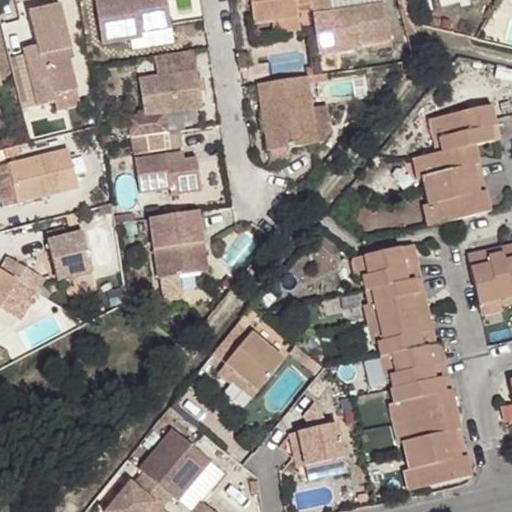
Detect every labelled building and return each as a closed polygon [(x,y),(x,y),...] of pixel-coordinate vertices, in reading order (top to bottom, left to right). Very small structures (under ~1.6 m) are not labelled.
[(141,35),(151,34),(180,30),(175,0),(105,0),(111,46),(142,41),(141,35)] [(314,0),(253,0),(258,29),(275,27),(303,21),(302,10),(316,7),(314,0)] [(335,0),(314,0),(316,7),(323,56),(365,50),(364,46),(376,44),(378,53),(399,50),(394,21),(392,21),(389,6),(338,15),(336,1),(335,0)] [(340,0),(336,1),(338,15),(389,6),(388,0),(340,0)] [(61,101),(84,95),(75,56),(77,55),(66,9),(35,17),(44,51),(30,55),(45,113),(63,109),(61,101)] [(303,21),(275,27),(278,39),(305,34),(303,21)] [(204,70),(145,80),(151,119),(210,110),(204,70)] [(324,146),(313,79),(262,86),(265,104),(271,103),(275,123),(269,125),(275,164),(296,160),(295,150),(324,146)] [(86,103),(84,95),(61,101),(63,109),(86,103)] [(271,103),(265,104),(269,125),(275,123),(271,103)] [(495,109),(443,120),(446,139),(441,140),(444,153),(425,158),(429,179),(425,181),(430,209),(436,208),(439,227),(493,214),(480,148),(502,142),(495,109)] [(446,139),(443,120),(431,123),(435,142),(441,140),(446,139)] [(188,134),(154,139),(157,156),(190,152),(188,134)] [(23,210),(69,199),(82,186),(74,156),(13,171),(23,210)] [(191,156),(171,159),(174,167),(192,164),(191,156)] [(429,179),(425,158),(415,161),(419,182),(425,181),(429,179)] [(174,167),(171,159),(141,163),(146,199),(177,194),(179,201),(210,196),(205,162),(192,164),(174,167)] [(82,186),(69,199),(84,195),(82,186)] [(430,230),(439,227),(436,208),(430,209),(426,210),(430,230)] [(210,247),(205,216),(155,223),(165,284),(173,282),(195,279),(209,277),(204,248),(210,247)] [(88,240),(98,254),(94,239),(88,240)] [(102,274),(98,254),(88,240),(54,247),(60,282),(102,274)] [(511,245),(470,255),(481,308),(498,304),(500,310),(511,307),(511,245)] [(418,246),(367,258),(371,278),(366,279),(372,309),(378,306),(382,326),(386,345),(380,347),(384,360),(395,358),(399,375),(392,377),(397,407),(403,405),(407,424),(411,443),(405,445),(411,475),(418,474),(422,492),(476,480),(445,346),(440,347),(418,246)] [(215,277),(210,247),(204,248),(209,277),(215,277)] [(371,278),(367,258),(355,261),(359,281),(366,279),(371,278)] [(21,291),(40,303),(50,287),(14,264),(4,279),(21,291)] [(4,279),(0,277),(0,326),(21,291),(4,279)] [(176,302),(198,299),(195,279),(173,282),(176,302)] [(498,304),(481,308),(483,319),(501,314),(500,310),(498,304)] [(378,306),(372,309),(367,310),(370,328),(382,326),(378,306)] [(382,326),(370,328),(375,349),(380,347),(386,345),(382,326)] [(245,376),(265,392),(291,361),(257,334),(223,374),(236,385),(240,382),(245,376)] [(395,358),(384,360),(389,378),(392,377),(399,375),(395,358)] [(260,399),(265,392),(245,376),(240,382),(260,399)] [(322,405),(311,417),(316,432),(304,435),(310,470),(348,462),(341,427),(333,428),(322,405)] [(403,405),(397,407),(391,408),(395,428),(407,424),(403,405)] [(511,423),(511,408),(511,406),(501,408),(505,425),(511,423)] [(407,424),(395,428),(399,446),(405,445),(411,443),(407,424)] [(177,429),(143,469),(149,474),(178,498),(182,501),(215,460),(177,429)] [(310,470),(304,435),(295,437),(299,460),(302,472),(310,470)] [(348,462),(310,470),(313,484),(351,476),(348,462)] [(178,498),(149,474),(140,485),(136,483),(112,511),(155,511),(161,505),(168,510),(178,498)] [(411,494),(422,492),(418,474),(411,475),(407,477),(411,494)] [(218,511),(206,502),(197,511),(218,511)]
